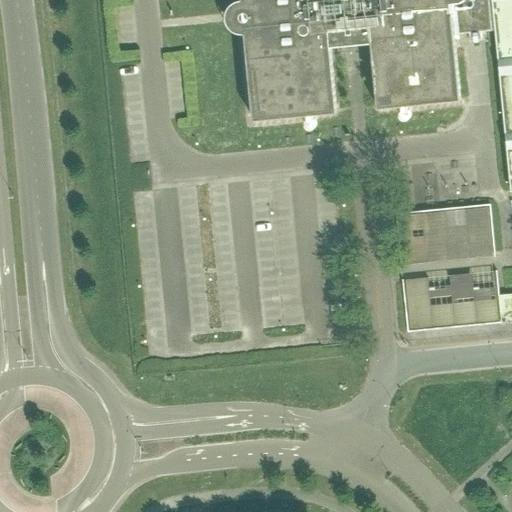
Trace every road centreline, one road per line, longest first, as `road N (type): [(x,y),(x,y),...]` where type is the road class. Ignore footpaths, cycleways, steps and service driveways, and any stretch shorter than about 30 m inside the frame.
road 1 (secondary): [(39,223),(15,0)]
road 2 (unclassified): [(121,476),(294,457),(338,468)]
road 3 (secondary): [(120,410),(104,382),(66,349),(53,258),(39,223)]
road 4 (residential): [(354,433),(391,370),(511,354)]
road 5 (secondary): [(49,375),(33,257),(39,223)]
road 6 (secondary): [(0,247),(17,377)]
road 7 (unclassified): [(250,414),(149,417),(120,410)]
road 8 (unclassified): [(250,414),(225,425),(126,434)]
road 9 (unclassified): [(449,511),(354,433)]
